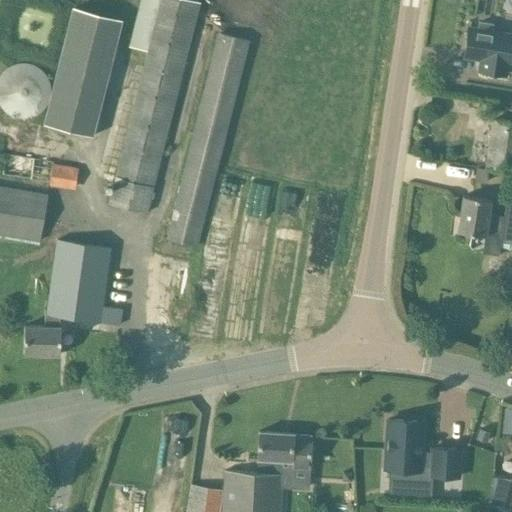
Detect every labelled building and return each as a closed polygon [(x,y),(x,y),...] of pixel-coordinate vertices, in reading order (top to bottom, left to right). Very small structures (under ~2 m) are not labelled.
[(129,210),(146,214),(147,212),(199,3),(188,0),(140,0),(128,47),(146,52),(107,204),(125,209),(125,210),(128,211),(129,210)] [(43,124),(93,136),(122,20),(72,7),(43,124)] [(478,72),(504,76),(506,64),(508,64),(511,43),(511,35),(491,32),(492,25),(478,22),(477,29),(467,28),(462,57),(480,60),(478,72)] [(165,239),(197,247),(249,41),(217,33),(165,239)] [(48,98),(49,92),(48,87),(46,81),(43,76),(41,72),(37,69),(31,66),(25,64),(20,64),(15,65),(9,67),(4,69),(0,73),(0,111),(1,113),(6,117),(11,119),(17,120),(22,121),(27,120),(33,118),(37,115),(41,112),(43,109),(46,104),(48,98)] [(484,169),(511,173),(511,123),(491,120),(484,169)] [(48,186),(75,190),(78,168),(53,164),(53,161),(5,153),(1,175),(48,184),(48,186)] [(0,235),(39,243),(47,195),(0,186),(0,235)] [(500,239),(511,240),(511,204),(505,204),(504,217),(487,215),(490,201),(462,196),(459,214),(458,220),(457,232),(484,236),(485,231),(501,233),(500,239)] [(23,355),(59,355),(60,327),(59,327),(59,317),(119,326),(121,309),(102,306),(110,248),(56,240),(44,315),(44,327),(23,326),(23,355)] [(388,479),(403,480),(404,471),(418,471),(418,468),(430,468),(430,476),(457,478),(458,450),(431,448),(431,452),(419,452),(421,421),(387,420),(384,470),(389,470),(388,479)] [(476,438),(486,441),(489,432),(479,429),(476,438)] [(278,511),(281,474),(277,473),(278,459),(291,460),(290,470),(309,471),(312,434),(258,431),(255,472),(224,470),(222,510),(188,506),(186,511),(278,511)] [(350,480),(351,472),(342,471),(342,479),(350,480)] [(492,476),(491,506),(502,509),(511,478),(492,476)]
